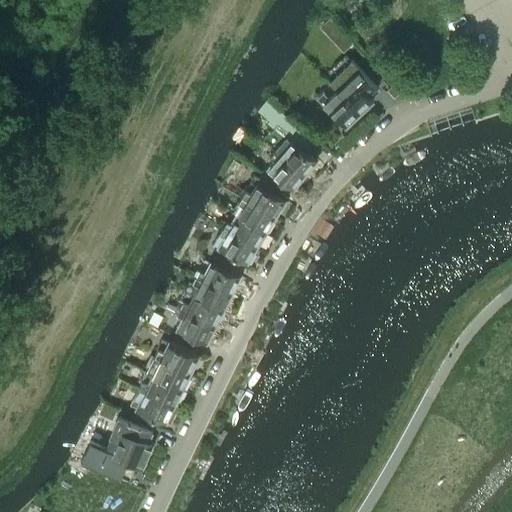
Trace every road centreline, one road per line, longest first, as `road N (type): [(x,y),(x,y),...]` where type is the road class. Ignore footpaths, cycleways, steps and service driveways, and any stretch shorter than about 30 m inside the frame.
road 1 (residential): [(158,511),(326,191),(352,160),(419,111),(511,77)]
road 2 (unclassified): [(354,511),(468,325),(511,291)]
